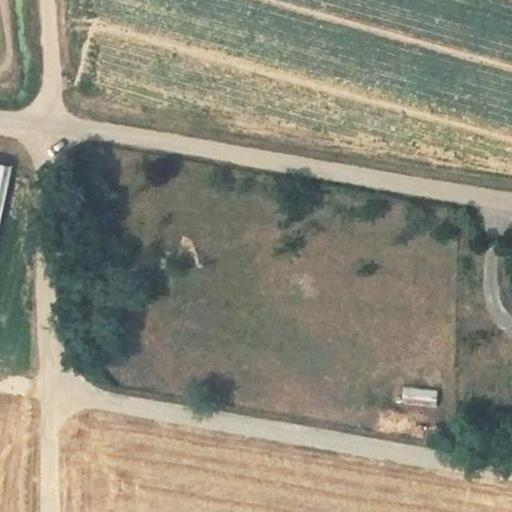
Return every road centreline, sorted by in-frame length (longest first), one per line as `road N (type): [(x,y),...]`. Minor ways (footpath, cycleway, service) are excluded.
road 1 (unclassified): [(48,123),(511,202)]
road 2 (unclassified): [(48,123),(51,511)]
road 3 (track): [(46,0),(48,123)]
